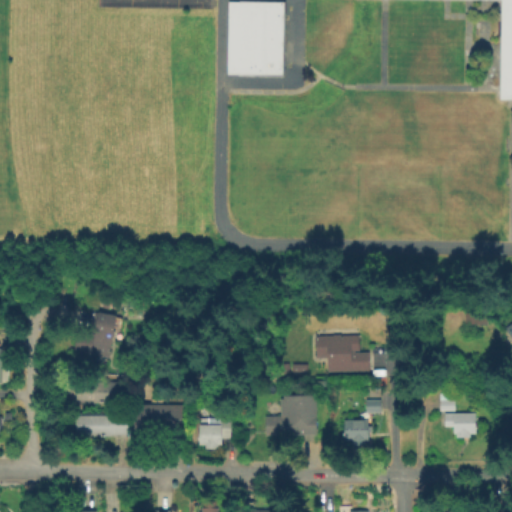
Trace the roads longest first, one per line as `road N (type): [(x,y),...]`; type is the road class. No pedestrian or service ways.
road 1 (residential): [(511,472),(0,470)]
road 2 (residential): [(406,306),(401,511)]
road 3 (residential): [(31,304),(30,471)]
